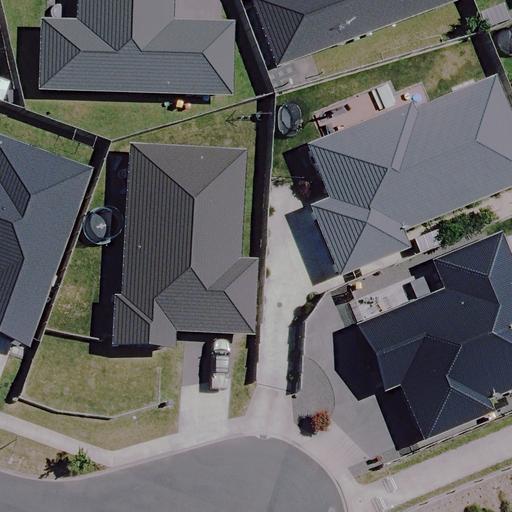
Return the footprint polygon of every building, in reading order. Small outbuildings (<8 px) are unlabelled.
[(30,32),(28,99),(217,105),(220,33),(156,31),(157,0),(65,0),(65,33),(30,32)] [(442,9),(438,0),(260,0),(238,9),(262,75),(442,9)] [(398,115),(293,156),(316,212),(296,220),(323,285),(393,257),(386,240),(511,189),(511,158),(484,89),(401,122),(398,115)] [(79,180),(0,151),(0,352),(13,357),(79,180)] [(230,159),(116,153),(108,310),(101,310),(99,357),(159,360),(160,339),(238,343),(241,272),(224,271),(230,159)] [(433,300),(343,337),(370,402),(385,396),(408,452),(478,423),(472,409),(511,392),(511,297),(489,243),(421,271),(433,300)]
